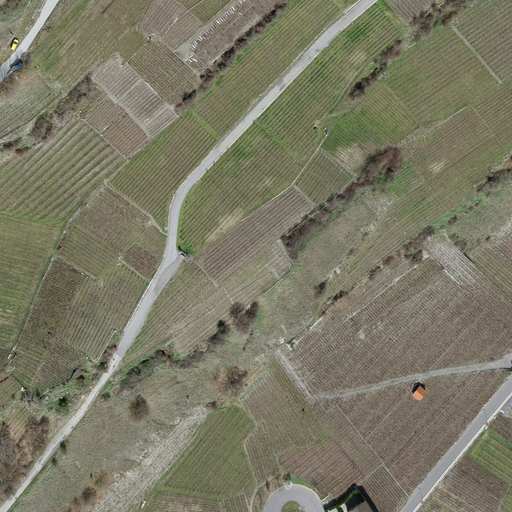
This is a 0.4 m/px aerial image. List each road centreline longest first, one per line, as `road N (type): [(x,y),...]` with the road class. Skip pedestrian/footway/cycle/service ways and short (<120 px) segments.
road 1 (track): [(317,397),(511,361)]
road 2 (unclassified): [(511,389),(407,511)]
